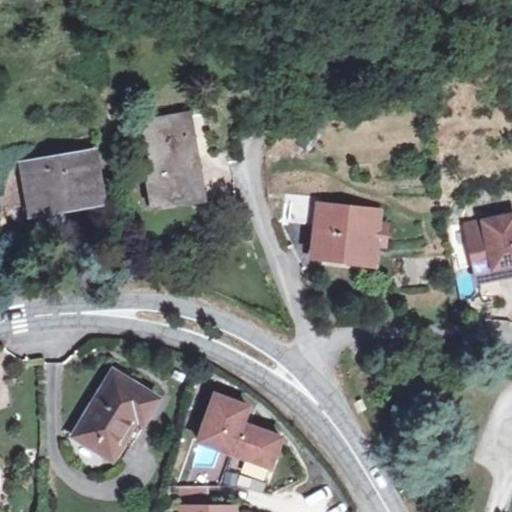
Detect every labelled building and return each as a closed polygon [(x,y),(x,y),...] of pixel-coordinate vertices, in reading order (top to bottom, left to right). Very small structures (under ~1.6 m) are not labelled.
[(154,205),(203,198),(200,173),(195,174),(187,120),(142,127),(154,205)] [(292,149),(307,127),(296,120),(281,141),(292,149)] [(0,187),(32,181),(38,209),(103,198),(96,155),(26,166),(22,148),(0,152),(0,187)] [(316,253),(371,259),(377,214),(321,207),(316,253)] [(511,216),(467,226),(479,285),(511,278),(511,216)] [(121,462),(160,399),(115,372),(76,435),(121,462)] [(249,406),(216,395),(200,441),(273,466),(283,437),(244,423),(249,406)]
